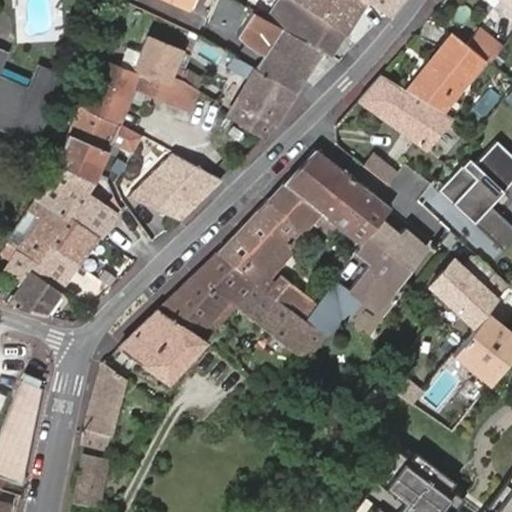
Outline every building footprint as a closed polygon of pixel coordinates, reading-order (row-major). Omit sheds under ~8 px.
[(360,0),(277,0),(266,18),(268,19),(278,25),(320,49),(327,53),(360,0)] [(365,0),(386,14),(396,0),(365,0)] [(268,19),(266,18),(253,11),(252,11),(233,38),(239,43),(251,52),(259,55),(283,64),(294,71),(297,74),(320,49),(278,25),(268,19)] [(490,65),(503,48),(477,28),(466,44),(483,60),(490,65)] [(466,44),(452,33),(406,88),(442,110),(483,60),(466,44)] [(106,61),(84,107),(120,123),(137,87),(187,106),(195,87),(181,79),(184,73),(174,68),(181,48),(147,34),(130,71),(106,61)] [(252,67),(293,91),(320,49),(297,74),(294,71),(283,64),(259,55),(252,67)] [(0,123),(33,138),(59,80),(38,70),(28,93),(0,80),(0,61),(3,54),(0,53),(0,123)] [(273,125),(293,91),(252,67),(233,56),(229,65),(248,77),(234,102),(273,125)] [(181,79),(195,87),(201,78),(185,68),(184,73),(181,79)] [(406,88),(382,73),(358,99),(427,146),(452,116),(442,110),(406,88)] [(484,87),(476,108),(488,112),(495,92),(484,87)] [(234,102),(226,116),(261,137),(267,131),(269,133),(273,125),(234,102)] [(84,107),(78,105),(65,134),(105,154),(120,123),(84,107)] [(105,154),(65,134),(55,154),(50,163),(55,164),(92,181),(105,154)] [(511,179),(511,148),(496,136),(478,161),(470,155),(444,189),(511,240),(511,210),(497,199),(511,179)] [(377,216),(389,205),(314,147),(283,181),(345,231),(359,242),(377,216)] [(219,178),(170,151),(146,174),(197,199),(219,178)] [(393,186),(410,166),(394,154),(387,161),(374,151),(363,164),(393,186)] [(92,181),(55,164),(35,196),(97,237),(115,213),(87,193),(92,181)] [(177,220),(197,199),(146,174),(124,196),(177,220)] [(345,231),(283,181),(267,198),(302,231),(312,219),(338,239),(345,231)] [(97,237),(35,196),(29,207),(37,213),(17,244),(8,238),(6,242),(31,259),(41,243),(77,267),(97,237)] [(291,243),(302,231),(267,198),(217,252),(254,281),(297,315),(310,298),(280,274),(300,252),(291,243)] [(37,213),(29,207),(8,238),(17,244),(37,213)] [(304,320),(323,335),(339,314),(342,317),(359,295),(379,312),(397,290),(393,288),(426,246),(404,229),(399,235),(377,216),(359,242),(355,249),(365,259),(350,279),(346,285),(345,285),(335,277),(320,298),(304,320)] [(31,259),(6,242),(0,250),(0,253),(9,259),(2,270),(11,276),(18,281),(26,269),(59,291),(77,267),(41,243),(31,259)] [(181,322),(204,337),(234,303),(254,281),(217,252),(171,297),(189,311),(181,322)] [(482,285),(453,258),(430,284),(459,310),(482,285)] [(45,313),(59,291),(26,269),(18,281),(4,302),(45,313)] [(106,285),(111,277),(103,271),(97,280),(106,285)] [(0,301),(4,302),(18,281),(11,276),(0,292),(0,301)] [(234,303),(304,359),(323,335),(304,320),(297,315),(254,281),(234,303)] [(167,379),(204,337),(181,322),(189,311),(171,297),(120,345),(167,379)] [(452,353),(415,399),(436,415),(473,370),(452,353)] [(123,378),(103,362),(82,443),(106,449),(123,378)] [(0,477),(21,484),(39,389),(34,388),(37,380),(23,373),(0,429),(0,477)] [(394,390),(380,379),(359,402),(375,413),(394,390)] [(449,511),(467,489),(400,441),(348,511),(449,511)] [(80,450),(70,499),(100,506),(110,457),(80,450)] [(511,511),(511,465),(477,511),(511,511)]
